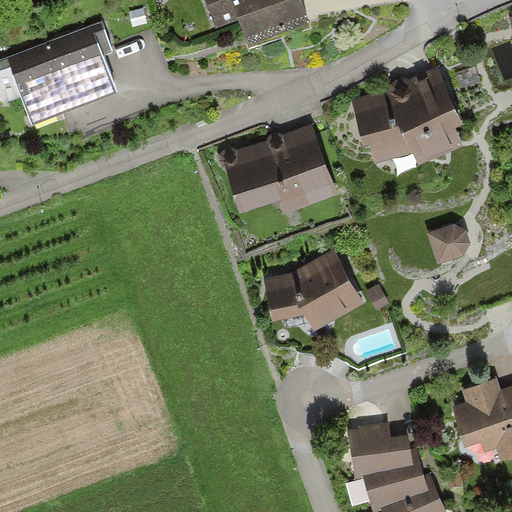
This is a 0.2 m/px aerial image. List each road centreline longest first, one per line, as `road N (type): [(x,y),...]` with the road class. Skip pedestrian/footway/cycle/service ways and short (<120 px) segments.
road 1 (residential): [(494,0),(456,13),(338,88),(0,212)]
road 2 (residential): [(328,511),(303,443),(309,415),(511,345)]
